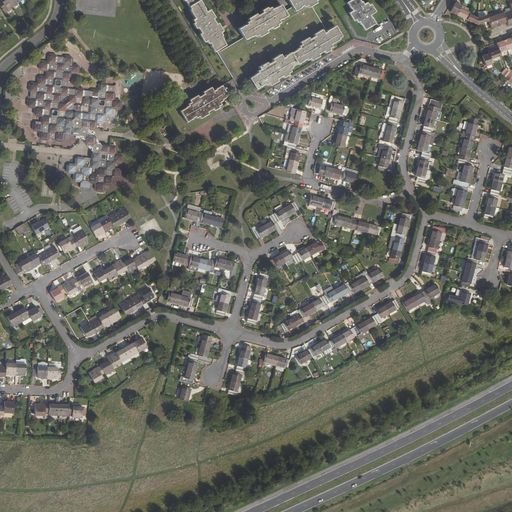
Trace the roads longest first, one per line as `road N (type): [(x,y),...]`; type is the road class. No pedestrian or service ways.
road 1 (primary): [(511,385),(253,511)]
road 2 (residential): [(230,333),(287,344),(395,286),(411,267),(427,213)]
road 3 (primary): [(291,511),(511,403)]
road 4 (residential): [(79,359),(156,316),(230,333)]
road 5 (residential): [(409,188),(376,201),(315,184),(307,173),(319,129)]
road 6 (residential): [(409,188),(401,163),(419,89),(404,58),(416,45)]
